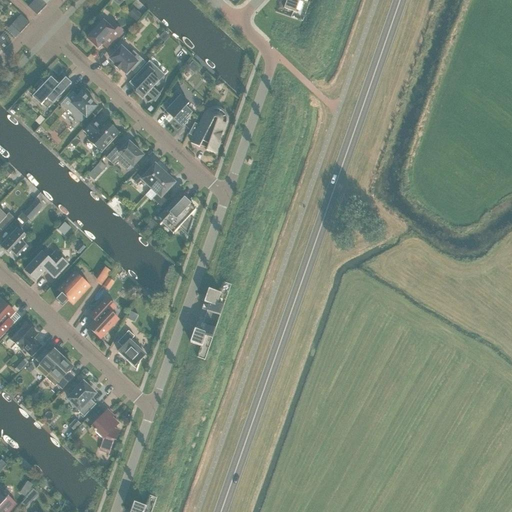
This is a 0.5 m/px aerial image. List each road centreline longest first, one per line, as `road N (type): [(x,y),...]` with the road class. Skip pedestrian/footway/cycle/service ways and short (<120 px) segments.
road 1 (primary): [(220,511),(399,0)]
road 2 (residential): [(227,192),(38,23)]
road 3 (unclassified): [(152,406),(227,192)]
road 4 (residential): [(152,406),(0,270)]
road 5 (unclassified): [(227,192),(270,56),(237,21)]
